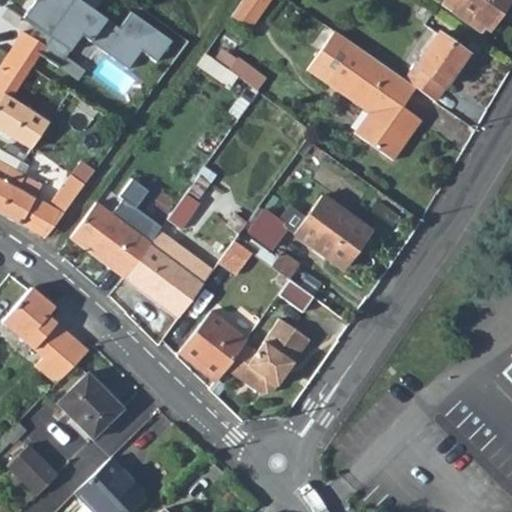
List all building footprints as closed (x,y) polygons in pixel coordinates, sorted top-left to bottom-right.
[(270,0),(239,0),(229,15),(249,30),(270,0)] [(452,11),(459,0),(444,0),(442,4),(452,11)] [(459,0),(452,11),(468,22),(471,18),(486,28),(506,0),(459,0)] [(413,86),(402,79),(352,43),(312,15),(285,54),(324,81),(366,111),(352,131),(391,158),(418,119),(399,105),(413,86)] [(465,52),(435,31),(402,79),(413,86),(426,95),(432,100),(465,52)] [(21,32),(0,64),(0,129),(29,148),(46,120),(7,96),(27,66),(34,71),(36,66),(30,63),(41,45),(21,32)] [(41,45),(30,63),(36,66),(41,65),(51,51),(41,45)] [(204,52),(196,65),(225,84),(233,72),(204,52)] [(0,150),(0,162),(14,169),(18,160),(0,150)] [(0,213),(18,223),(19,221),(31,199),(33,195),(17,187),(23,174),(14,169),(0,162),(0,213)] [(202,166),(164,218),(181,231),(199,205),(196,203),(193,201),(212,174),(202,166)] [(48,201),(62,211),(82,183),(70,173),(48,201)] [(275,221),(285,228),(314,248),(321,253),(340,267),(367,227),(319,193),(303,216),(286,205),(277,218),(275,221)] [(31,199),(19,221),(42,238),(57,218),(31,199)] [(68,236),(122,276),(147,241),(115,217),(93,201),(68,236)] [(115,217),(147,241),(156,229),(123,206),(115,217)] [(277,218),(262,207),(246,230),(270,248),(285,228),(275,221),(277,218)] [(147,241),(202,281),(211,268),(156,229),(147,241)] [(239,244),(242,239),(235,234),(232,239),(239,244)] [(239,244),(232,239),(216,261),(234,273),(249,251),(244,247),(239,244)] [(249,251),(286,278),(297,263),(280,251),(275,257),(250,239),(244,247),(249,251)] [(122,276),(176,316),(202,281),(147,241),(122,276)] [(314,248),(311,252),(318,257),(321,253),(314,248)] [(299,311),(310,296),(286,278),(275,294),(299,311)] [(29,289),(3,321),(39,357),(32,366),(52,386),(85,353),(64,332),(47,315),(54,307),(29,289)] [(178,349),(214,377),(221,368),(235,350),(242,342),(206,314),(194,329),(193,329),(178,349)] [(305,337),(278,318),(254,350),(242,342),(235,350),(221,368),(254,393),(264,391),(305,337)] [(511,360),(503,370),(511,379),(511,360)] [(89,437),(118,409),(83,373),(54,402),(89,437)] [(6,466),(37,498),(58,478),(27,446),(6,466)] [(123,511),(142,494),(109,461),(74,495),(90,511),(123,511)]
